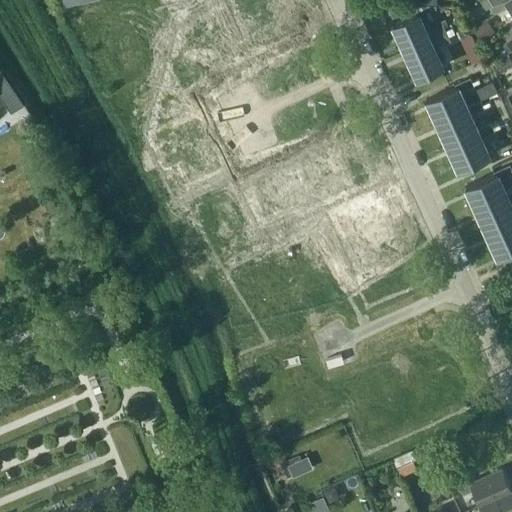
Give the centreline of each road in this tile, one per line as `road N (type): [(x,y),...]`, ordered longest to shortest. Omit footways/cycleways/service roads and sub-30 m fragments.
road 1 (residential): [(366,63),(463,283)]
road 2 (residential): [(326,347),(463,283)]
road 3 (residential): [(231,122),(366,63)]
road 4 (residential): [(463,283),(511,393)]
